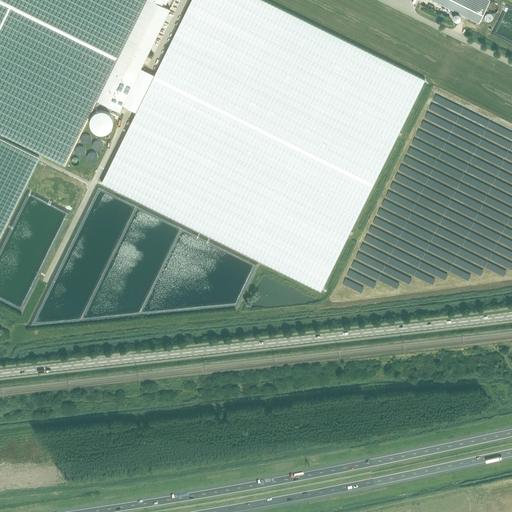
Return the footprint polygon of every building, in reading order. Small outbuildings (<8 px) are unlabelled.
[(148,71),(141,68),(170,8),(162,3),(163,0),(0,0),(0,236),(20,196),(39,157),(0,137),(0,132),(65,164),(97,100),(120,111),(122,105),(129,108),(136,112),(101,182),(321,290),(322,289),(424,81),(425,79),(264,0),(191,0),(155,73),(155,72),(154,74),(148,71)] [(434,0),(479,22),(489,0),(434,0)] [(96,139),(93,132),(85,135),(87,142),(96,139)] [(98,145),(104,147),(106,139),(99,138),(98,145)] [(87,145),(80,148),(82,153),(89,150),(87,145)] [(94,148),(92,157),(99,159),(101,150),(94,148)]
